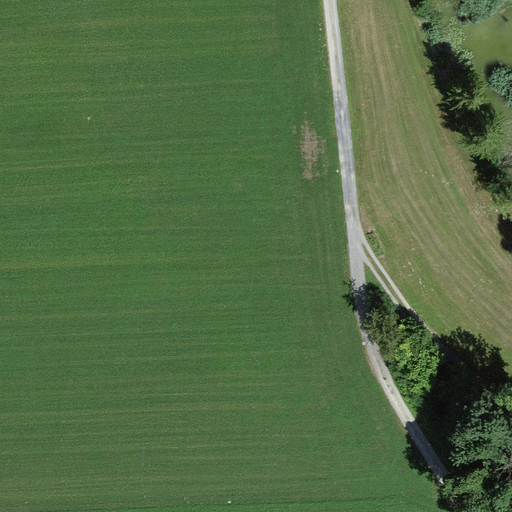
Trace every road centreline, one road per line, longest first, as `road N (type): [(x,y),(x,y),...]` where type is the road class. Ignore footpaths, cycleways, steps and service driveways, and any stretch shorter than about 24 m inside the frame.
road 1 (track): [(329,0),(367,328),(390,388),(465,511)]
road 2 (track): [(511,396),(415,319),(353,224)]
